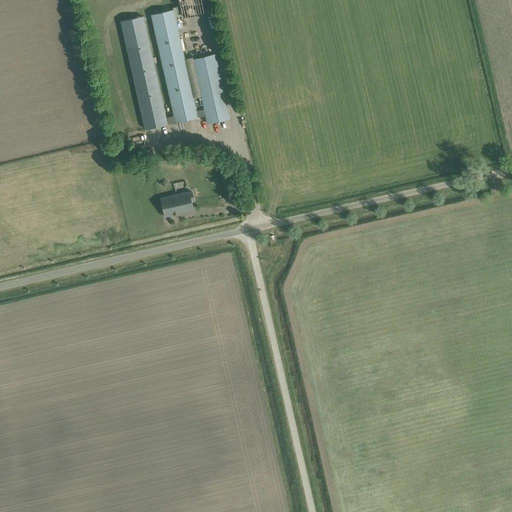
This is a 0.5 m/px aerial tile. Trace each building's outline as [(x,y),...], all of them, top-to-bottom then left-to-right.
[(202,0),(179,0),(183,16),(205,11),(202,0)] [(196,111),(175,16),(180,15),(178,6),(173,7),(173,9),(170,10),(169,5),(162,7),(163,12),(158,13),(157,8),(154,9),(155,13),(151,14),(174,116),(175,122),(205,115),(204,109),(196,111)] [(166,117),(143,16),(121,21),(145,128),(175,122),(174,116),(166,117)] [(215,54),(206,56),(204,50),(191,53),(204,109),(205,115),(207,123),(229,118),(215,54)] [(178,213),(193,209),(191,201),(194,200),(192,191),(160,198),(164,216),(173,214),(173,213),(178,212),(178,213)]
